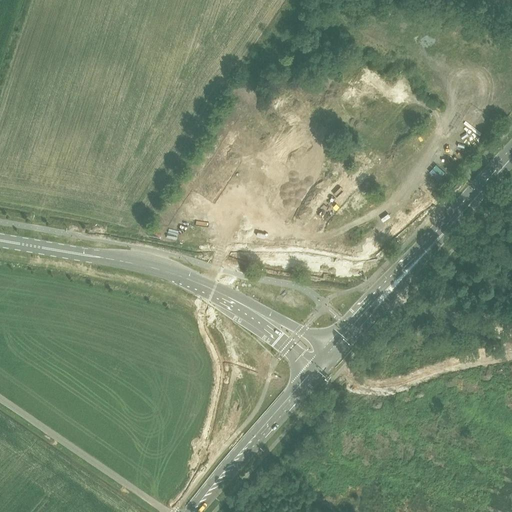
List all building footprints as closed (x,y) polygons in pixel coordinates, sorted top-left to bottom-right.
[(374,81),(381,86),(387,80),(380,74),(374,81)] [(376,86),(357,109),(367,118),(387,95),(376,86)] [(220,141),(218,145),(220,146),(209,163),(207,161),(194,182),(197,183),(193,189),(216,204),(254,144),(231,129),(223,142),(220,141)] [(324,165),(300,192),(305,198),(300,204),(316,219),(321,213),(310,204),(335,175),(324,165)] [(37,303),(39,284),(30,284),(29,302),(37,303)] [(313,366),(290,390),(296,395),(318,371),(313,366)] [(291,420),(308,401),(304,397),(286,416),(291,420)]
